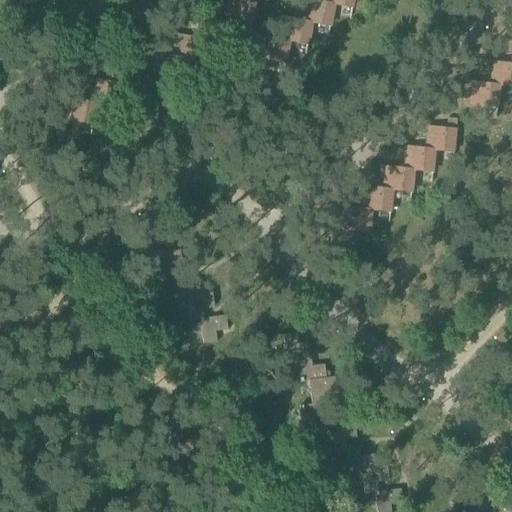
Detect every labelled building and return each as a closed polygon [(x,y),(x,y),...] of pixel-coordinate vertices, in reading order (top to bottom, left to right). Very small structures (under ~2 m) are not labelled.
[(232,23),(251,26),(255,0),(246,0),(246,2),(233,0),(220,0),(219,11),(225,12),(223,21),(232,23)] [(302,21),(311,23),(330,27),(334,5),(325,2),(311,0),(299,0),(298,10),(304,12),(302,21)] [(325,0),(325,2),(334,5),(352,8),(353,0),(325,0)] [(232,23),(223,21),(199,16),(196,29),(202,30),(200,39),(201,39),(201,40),(210,42),(229,45),(232,23)] [(278,16),(275,29),(281,30),(280,39),(280,40),(288,41),(288,42),(289,42),(307,45),(311,23),(302,21),(278,16)] [(176,35),(174,47),(180,49),(178,57),(178,58),(187,60),(188,60),(206,63),(210,42),(201,40),(201,39),(200,39),(176,35)] [(255,35),(253,47),(259,48),(257,59),(285,64),(289,42),(288,42),(288,41),(280,40),(280,39),(255,35)] [(154,53),(152,66),(158,67),(156,78),(184,83),(188,60),(187,60),(178,58),(178,57),(154,53)] [(112,73),(110,83),(119,85),(138,88),(143,56),(134,54),(133,64),(108,59),(106,72),(112,73)] [(511,64),(489,60),(487,72),(494,73),(492,83),(492,85),(499,86),(498,88),(500,88),(511,89),(511,64)] [(86,78),(83,91),(89,92),(88,101),(97,103),(115,107),(119,85),(110,83),(110,82),(86,78)] [(467,81),(466,92),(472,93),(470,108),(498,111),(500,88),(498,88),(499,86),(492,85),(492,83),(467,81)] [(63,99),(61,109),(67,110),(65,121),(93,126),(97,103),(88,101),(63,96),(63,99)] [(429,135),(427,148),(436,150),(455,152),(458,119),(449,118),(448,128),(423,126),(422,135),(429,135)] [(407,159),(406,168),(415,170),(434,172),(436,150),(427,148),(402,145),(401,158),(407,159)] [(385,188),(384,189),(393,190),(394,190),(413,192),(415,170),(406,168),(381,165),(380,178),(386,179),(385,188)] [(360,186),(359,199),(365,199),(364,208),(364,209),(373,210),(392,212),(394,190),(393,190),(384,189),(385,188),(360,186)] [(339,206),(338,218),(344,219),(343,230),(370,233),(371,233),(373,210),(364,209),(364,208),(339,206)] [(180,251),(153,253),(154,254),(155,268),(158,268),(159,278),(172,277),(172,276),(172,274),(171,266),(182,265),(180,251)] [(172,276),(172,277),(174,299),(187,298),(187,297),(204,295),(204,294),(203,288),(199,288),(199,281),(186,283),(185,272),(172,274),(172,276)] [(204,295),(187,297),(187,298),(190,322),(200,320),(203,319),(202,309),(214,307),(212,293),(204,294),(204,295)] [(226,316),(203,319),(200,320),(203,344),(217,342),(216,332),(228,330),(226,316)] [(283,335),(283,345),(285,360),(297,358),(311,356),(309,342),(299,344),(297,333),(283,335)] [(311,356),(297,358),(301,382),(309,381),(330,378),(330,371),(326,372),(325,365),(312,366),(311,356)] [(309,381),(312,405),(325,404),(324,393),(336,392),(335,377),(330,378),(309,381)] [(312,404),(300,406),(303,431),(316,429),(316,428),(315,419),(327,417),(325,404),(312,405),(312,404)] [(333,452),(346,450),(346,447),(346,439),(356,438),(354,424),(328,427),(330,441),(332,441),(333,452)] [(349,472),(361,471),(378,467),(378,461),(374,461),(373,455),(361,456),(359,445),(346,447),(346,450),(349,472)] [(387,466),(378,467),(361,471),(364,495),(375,493),(378,493),(376,482),(389,481),(387,466)] [(378,493),(375,493),(377,511),(391,511),(390,505),(402,503),(401,489),(378,492),(378,493)] [(488,496),(462,500),(462,501),(463,511),(479,511),(490,511),(488,496)]
